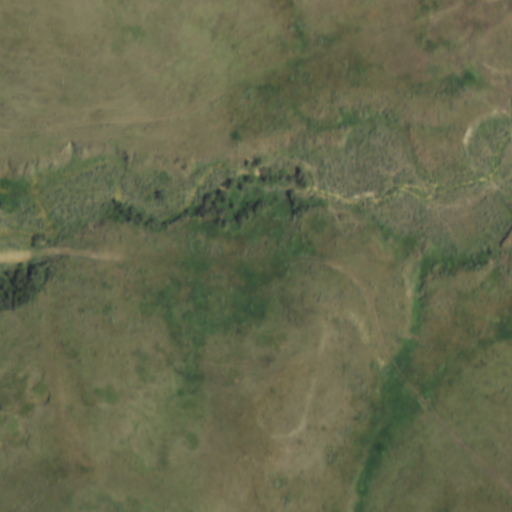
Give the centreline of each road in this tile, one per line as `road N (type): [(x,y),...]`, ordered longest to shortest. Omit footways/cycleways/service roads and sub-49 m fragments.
road 1 (track): [(0,249),(168,251),(312,264),(366,278),(384,329),(451,432),(511,476)]
road 2 (track): [(150,250),(169,195),(219,152),(511,63)]
